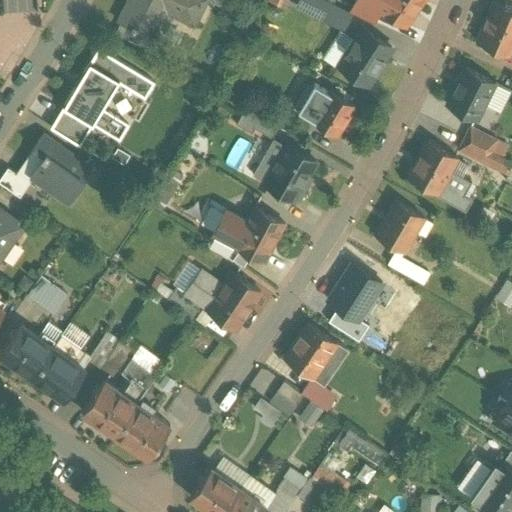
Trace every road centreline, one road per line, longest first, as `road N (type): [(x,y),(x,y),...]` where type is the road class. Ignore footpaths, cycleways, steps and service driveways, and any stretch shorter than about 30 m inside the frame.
road 1 (residential): [(152,492),(332,220),(452,0)]
road 2 (residential): [(0,388),(152,492)]
